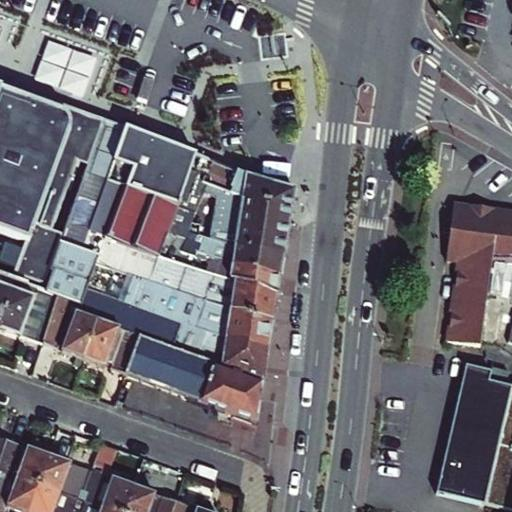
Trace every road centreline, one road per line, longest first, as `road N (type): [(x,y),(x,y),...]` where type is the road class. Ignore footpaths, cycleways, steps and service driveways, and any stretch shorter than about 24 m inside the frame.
road 1 (primary): [(350,44),(296,511)]
road 2 (primary): [(337,511),(394,72)]
road 3 (residential): [(254,511),(256,487),(246,476),(0,387)]
road 4 (residential): [(394,72),(511,145)]
road 5 (residential): [(511,113),(403,29)]
